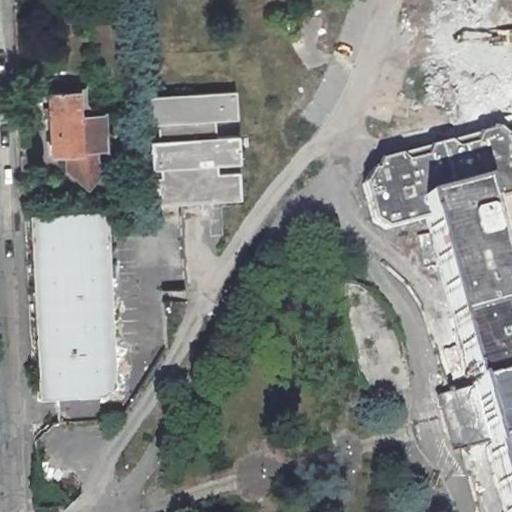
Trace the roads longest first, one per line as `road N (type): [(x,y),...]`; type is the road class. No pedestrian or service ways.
road 1 (unknown): [(460,511),(426,428),(398,296),(348,212),(300,158)]
road 2 (residential): [(0,290),(9,511)]
